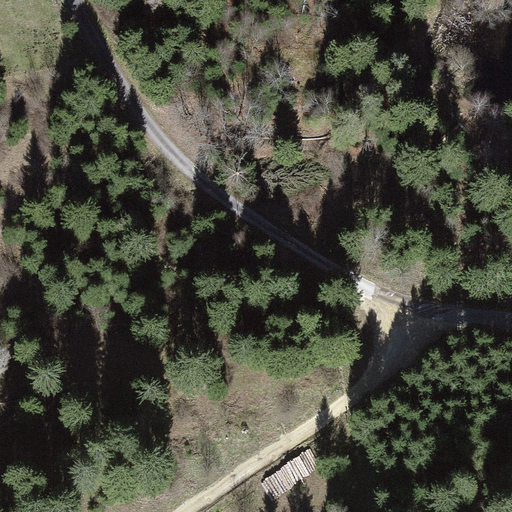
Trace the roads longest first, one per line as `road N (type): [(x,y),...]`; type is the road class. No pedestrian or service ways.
road 1 (track): [(74,0),(131,103),(186,166),(338,274),(401,301)]
road 2 (track): [(193,511),(377,375),(401,301)]
